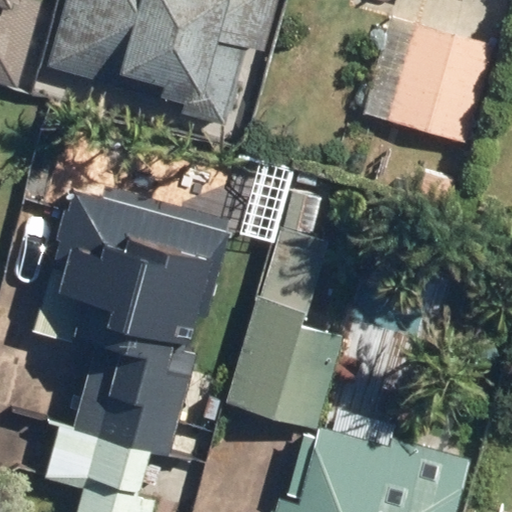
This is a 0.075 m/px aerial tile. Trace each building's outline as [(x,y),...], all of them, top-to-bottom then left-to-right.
[(0,0),(0,71),(34,79),(51,0),(0,0)] [(272,0),(81,0),(65,68),(246,111),(272,0)] [(234,225),(67,182),(34,309),(202,352),(234,225)] [(375,242),(282,219),(239,393),(332,415),(375,242)] [(153,511),(172,449),(62,416),(33,511),(153,511)] [(474,511),(484,457),(298,416),(276,511),(474,511)] [(511,511),(511,503),(502,501),(499,511),(511,511)]
